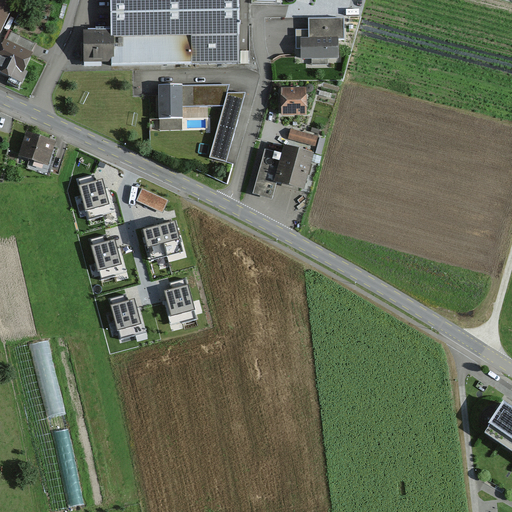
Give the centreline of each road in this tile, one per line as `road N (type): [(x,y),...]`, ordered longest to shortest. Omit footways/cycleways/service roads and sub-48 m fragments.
road 1 (tertiary): [(468,342),(138,162)]
road 2 (residential): [(476,511),(462,374),(468,342)]
road 3 (tertiary): [(138,162),(0,98)]
road 4 (residential): [(149,298),(124,205),(138,162)]
